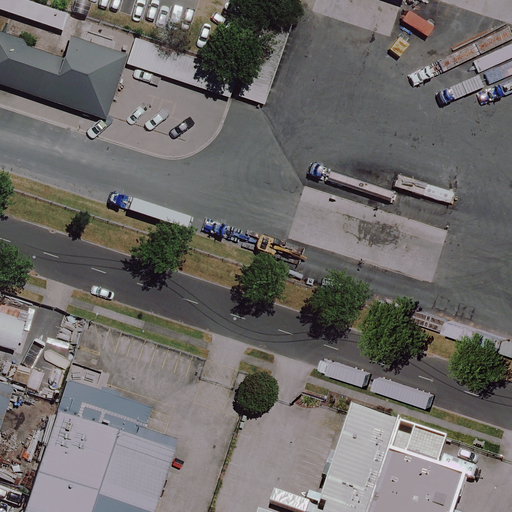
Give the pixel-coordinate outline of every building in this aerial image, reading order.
[(302,0),(276,0),(240,96),(263,104),(302,0)] [(234,11),(219,6),(207,39),(222,44),(234,11)] [(23,40),(0,32),(0,84),(106,119),(126,57),(72,39),(65,61),(27,48),(23,40)] [(136,39),(127,65),(229,98),(238,72),(136,39)] [(152,410),(68,383),(25,511),(155,511),(179,441),(146,430),(152,410)] [(0,430),(13,389),(0,385),(0,430)] [(371,511),(400,428),(356,413),(323,508),(330,511),(329,511),(371,511)] [(416,430),(404,467),(437,478),(449,441),(416,430)] [(404,467),(396,465),(380,511),(459,511),(468,489),(437,478),(404,467)]
